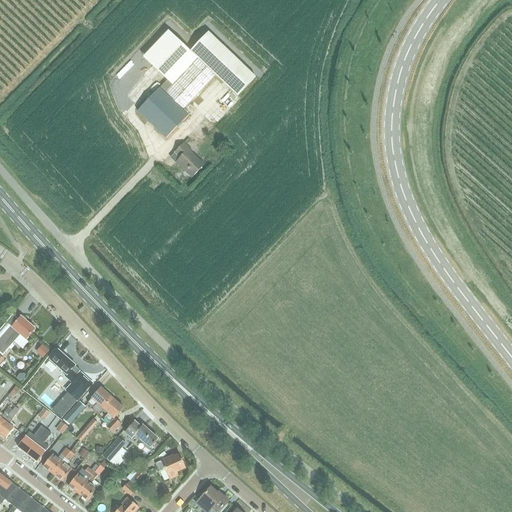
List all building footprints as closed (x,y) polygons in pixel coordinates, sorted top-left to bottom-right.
[(166,80),(159,88),(137,111),(166,139),(188,115),(182,110),(215,75),(237,96),(255,77),(208,32),(190,51),(198,58),(197,59),(168,31),(143,57),(166,80)] [(215,114),(237,100),(234,95),(212,109),(215,114)] [(190,177),(202,165),(189,152),(191,150),(183,143),(173,153),(179,158),(174,162),(190,177)] [(12,317),(0,330),(0,352),(3,356),(21,336),(26,341),(36,330),(21,317),(17,321),(12,317)] [(70,344),(74,340),(67,333),(63,337),(70,344)] [(43,345),(37,352),(44,358),(50,351),(43,345)] [(59,351),(46,366),(53,372),(57,367),(67,375),(66,376),(72,381),(80,371),(65,358),(66,357),(59,351)] [(81,374),(66,391),(78,401),(93,384),(81,374)] [(16,386),(9,396),(13,399),(20,390),(16,386)] [(103,410),(112,399),(101,389),(88,404),(93,409),(97,405),(103,410)] [(112,399),(103,410),(108,414),(104,419),(110,423),(106,427),(113,433),(120,425),(114,419),(123,409),(112,399)] [(69,425),(85,407),(79,402),(63,420),(69,425)] [(0,427),(16,408),(16,407),(13,411),(10,408),(1,419),(0,417),(0,427)] [(16,408),(0,427),(0,434),(6,439),(14,429),(9,425),(13,421),(12,420),(19,410),(16,408)] [(44,408),(41,411),(48,416),(50,413),(44,408)] [(93,420),(77,439),(82,442),(98,423),(93,420)] [(62,422),(59,425),(66,430),(68,427),(62,422)] [(157,440),(142,426),(141,428),(134,422),(124,433),(131,439),(135,435),(149,449),(157,440)] [(27,455),(38,441),(47,430),(42,426),(34,436),(30,432),(26,437),(18,448),(27,455)] [(47,430),(38,441),(27,455),(37,463),(45,452),(49,447),(44,444),(52,434),(47,430)] [(103,456),(117,469),(124,461),(121,459),(127,453),(122,449),(126,445),(118,438),(103,456)] [(43,467),(52,474),(70,451),(66,448),(58,459),(52,455),(43,467)] [(84,449),(79,455),(84,459),(89,453),(84,449)] [(70,451),(52,474),(62,482),(71,470),(67,466),(75,455),(70,451)] [(176,472),(185,468),(179,455),(174,457),(174,456),(155,464),(158,472),(164,469),(169,480),(178,476),(176,472)] [(68,487),(78,494),(94,473),(87,468),(85,471),(82,469),(68,487)] [(134,477),(130,482),(135,486),(135,485),(139,481),(146,473),(141,469),(134,477)] [(94,473),(78,494),(87,501),(97,489),(96,489),(99,485),(94,481),(97,476),(94,473)] [(0,474),(0,496),(2,497),(12,484),(0,474)] [(139,488),(135,485),(135,486),(130,482),(123,490),(131,497),(139,488)] [(5,500),(14,507),(24,493),(12,484),(2,497),(0,499),(0,502),(2,504),(5,500)] [(210,489),(199,501),(196,505),(204,511),(210,511),(213,509),(216,511),(218,511),(228,502),(217,493),(216,494),(210,489)] [(20,511),(28,511),(36,502),(28,496),(24,493),(14,507),(10,511),(12,511),(15,511),(17,510),(20,511)] [(134,511),(138,508),(127,499),(122,505),(123,506),(117,511),(134,511)] [(28,511),(48,511),(36,502),(28,511)]
